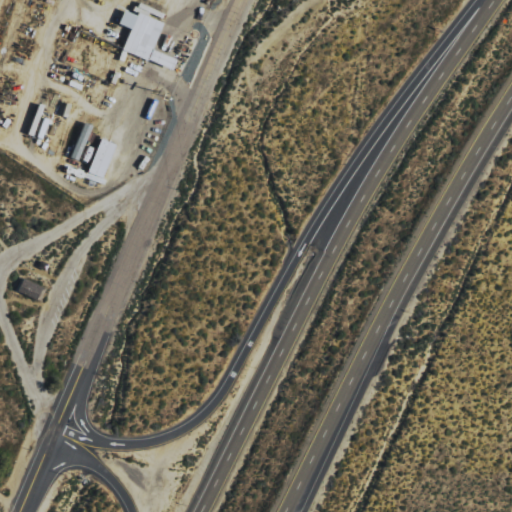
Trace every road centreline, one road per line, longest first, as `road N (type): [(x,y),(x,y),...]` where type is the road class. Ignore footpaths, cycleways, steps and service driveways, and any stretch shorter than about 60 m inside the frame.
road 1 (motorway): [(482,0),(356,163),(218,403),(171,439),(144,446),(54,431)]
road 2 (motorway): [(493,0),(350,221),(204,511)]
road 3 (motorway): [(285,511),(420,248),(511,92)]
road 4 (residential): [(93,339),(245,0)]
road 5 (motorway): [(116,447),(88,433),(81,417),(93,339)]
